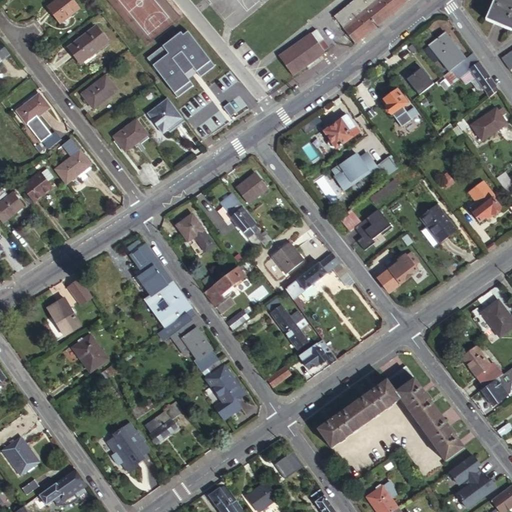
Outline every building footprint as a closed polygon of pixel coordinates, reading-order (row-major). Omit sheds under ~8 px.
[(58,0),(48,9),(61,24),(80,9),(73,0),(58,0)] [(356,44),(407,4),(404,0),(352,0),(332,16),(355,43),(356,44)] [(511,0),(496,0),(487,21),(511,30),(511,0)] [(70,48),(82,63),(109,41),(98,27),(70,48)] [(182,34),(187,42),(192,38),(186,30),(182,34)] [(179,31),(145,57),(175,96),(191,84),(183,74),(192,67),(198,76),(213,65),(192,38),(187,42),(182,34),(179,31)] [(315,31),(310,35),(323,52),(329,48),(315,31)] [(305,68),(317,59),(324,53),(323,52),(310,35),(279,59),(293,77),(305,68)] [(437,64),(447,78),(465,64),(468,61),(449,35),(428,50),(437,63),(437,64)] [(0,42),(0,61),(9,54),(0,42)] [(511,51),(503,58),(510,69),(511,68),(511,51)] [(493,98),(502,91),(492,77),(476,55),(468,61),(465,64),(466,65),(448,79),(453,86),(473,71),(493,98)] [(104,78),(81,96),(93,111),(116,93),(104,78)] [(423,82),(410,92),(415,99),(428,89),(423,82)] [(384,102),(394,116),(395,115),(405,107),(410,104),(400,91),(384,102)] [(40,95),(18,112),(29,125),(51,108),(40,95)] [(184,122),(166,98),(157,105),(159,108),(148,116),(162,134),(166,131),(168,134),(184,122)] [(405,107),(395,115),(399,120),(404,127),(422,114),(417,108),(410,113),(405,107)] [(486,143),(510,125),(499,110),(475,128),(486,143)] [(338,148),(362,131),(350,114),(326,130),(330,136),(327,139),(334,148),(336,146),(338,148)] [(147,136),(136,121),(113,138),(116,142),(114,143),(120,150),(122,149),(125,153),(147,136)] [(468,121),(462,126),(467,134),(474,129),(468,121)] [(462,126),(461,125),(457,128),(466,140),(469,137),(467,134),(462,126)] [(82,151),(54,171),(65,185),(92,164),(82,151)] [(371,152),(369,153),(378,167),(381,165),(371,152)] [(339,176),(338,176),(348,190),(355,185),(353,183),(364,175),(365,176),(378,167),(369,153),(363,158),(359,153),(343,165),(343,164),(334,170),(339,176)] [(393,157),(382,166),(391,178),(402,169),(393,157)] [(48,169),(42,173),(49,182),(54,178),(48,169)] [(511,179),(506,172),(499,177),(511,195),(511,179)] [(42,173),(22,188),(34,204),(54,189),(49,182),(42,173)] [(256,173),(237,187),(249,203),(268,189),(256,173)] [(364,175),(353,183),(355,185),(365,176),(364,175)] [(383,198),(402,184),(398,178),(377,194),(382,199),(383,198)] [(450,178),(445,182),(449,188),(454,184),(450,178)] [(481,202),(470,210),(481,225),(488,219),(490,222),(498,216),(496,214),(504,208),(498,199),(500,198),(488,181),(474,192),(481,202)] [(454,184),(449,188),(454,194),(459,190),(454,184)] [(271,235),(267,229),(263,233),(257,224),(258,224),(232,192),(219,202),(256,247),(262,242),(271,235)] [(15,194),(0,205),(0,220),(2,224),(25,206),(15,194)] [(385,202),(383,198),(382,199),(377,194),(374,197),(381,205),(385,202)] [(442,243),(459,230),(441,205),(423,218),(426,223),(442,243)] [(353,209),(342,218),(352,230),(363,222),(356,212),(353,209)] [(193,213),(176,226),(188,241),(195,235),(206,250),(216,243),(193,213)] [(435,248),(442,243),(426,223),(420,228),(435,248)] [(275,239),(271,235),(262,242),(265,246),(275,239)] [(304,261),(289,242),(271,256),(287,275),(304,261)] [(165,328),(193,308),(147,244),(133,255),(140,266),(142,265),(147,271),(140,277),(153,297),(146,301),(165,328)] [(394,268),(405,282),(420,271),(417,266),(423,261),(416,252),(413,254),(411,252),(403,258),(404,261),(394,268)] [(341,262),(334,253),(291,286),(286,290),(291,298),(296,305),(300,310),(302,312),(307,309),(298,296),(328,274),(327,273),(333,268),(341,262)] [(349,273),(341,262),(333,268),(341,279),(344,276),(349,273)] [(238,267),(204,293),(211,303),(214,307),(224,299),(221,295),(246,277),(238,267)] [(356,282),(349,273),(344,276),(351,285),(356,282)] [(209,276),(202,281),(206,288),(214,283),(209,276)] [(80,278),(68,286),(81,305),(93,297),(80,278)] [(65,297),(48,306),(66,335),(82,326),(65,297)] [(286,302),(291,308),(296,305),(291,298),(286,302)] [(306,323),(307,322),(299,311),(291,317),(287,312),(277,299),(266,307),(298,349),(309,342),(299,329),(306,323)] [(480,311),(495,331),(511,318),(511,317),(499,300),(490,307),(488,305),(480,311)] [(291,317),(299,311),(300,310),(296,305),(291,308),(287,312),(291,317)] [(199,361),(201,360),(208,368),(219,360),(196,328),(203,322),(193,308),(165,328),(158,333),(164,341),(171,337),(181,351),(188,346),(191,351),(199,361)] [(240,314),(228,323),(233,330),(245,320),(240,314)] [(319,335),(309,321),(307,322),(306,323),(310,329),(307,331),(313,340),(319,335)] [(72,348),(73,349),(79,358),(89,373),(107,361),(90,336),(72,348)] [(335,356),(322,339),(299,356),(310,372),(317,367),(318,368),(328,360),(328,361),(335,356)] [(188,346),(181,351),(185,356),(191,351),(188,346)] [(485,387),(500,376),(492,365),(491,366),(476,347),(462,357),(485,387)] [(76,360),(79,358),(73,349),(70,351),(76,360)] [(219,360),(208,368),(212,375),(207,379),(222,400),(228,408),(237,401),(245,395),(219,360)] [(0,398),(5,395),(0,388),(0,384),(9,378),(0,366),(0,398)] [(446,460),(464,447),(405,366),(318,428),(333,448),(401,399),(446,460)] [(290,375),(284,367),(270,377),(275,385),(290,375)] [(511,368),(482,390),(494,406),(509,395),(502,386),(511,379),(511,368)] [(275,385),(270,377),(266,380),(272,387),(275,385)] [(132,412),(136,418),(138,420),(156,407),(150,399),(132,412)] [(150,433),(157,442),(177,427),(172,420),(184,411),(176,400),(170,404),(173,408),(167,412),(165,410),(146,423),(152,432),(150,433)] [(228,408),(222,400),(214,407),(225,422),(227,420),(221,413),(228,408)] [(237,401),(228,408),(221,413),(227,420),(243,409),(237,401)] [(496,432),(500,438),(511,429),(511,427),(509,423),(496,432)] [(119,436),(109,443),(116,453),(114,455),(114,457),(115,458),(116,460),(117,461),(118,462),(120,464),(122,463),(129,473),(140,465),(139,463),(144,460),(142,458),(151,451),(144,441),(146,440),(139,431),(137,432),(131,424),(117,434),(119,436)] [(21,477),(40,464),(22,438),(3,451),(21,477)] [(453,496),(463,511),(469,511),(499,491),(473,456),(449,473),(461,490),(453,496)] [(76,469),(32,501),(35,506),(39,511),(53,501),(58,508),(63,508),(68,507),(71,505),(75,504),(79,500),(78,499),(87,492),(85,489),(89,486),(76,469)] [(34,480),(21,490),(26,495),(38,486),(34,480)] [(245,511),(222,480),(216,485),(220,489),(214,494),(227,511),(226,511),(245,511)] [(266,480),(247,495),(259,511),(262,509),(264,511),(276,511),(285,506),(266,480)] [(501,511),(511,504),(511,484),(490,500),(499,511),(501,511)] [(366,496),(377,511),(389,511),(397,507),(382,485),(376,489),(366,496)] [(310,496),(321,511),(337,511),(321,489),(310,496)] [(25,506),(28,511),(35,506),(32,501),(25,506)]
